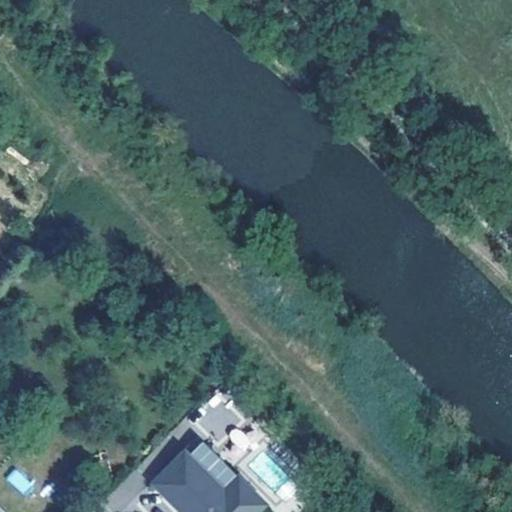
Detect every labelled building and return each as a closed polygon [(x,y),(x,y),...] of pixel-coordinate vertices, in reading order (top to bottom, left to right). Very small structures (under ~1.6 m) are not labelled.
[(201,440),(187,454),(215,482),(227,470),(234,478),(237,475),(201,440)] [(255,511),(265,503),(237,475),(234,478),(227,470),(215,482),(187,454),(184,451),(152,482),(175,505),(179,501),(190,511),(255,511)] [(262,451),(243,469),(284,511),(296,511),(309,500),(262,451)] [(25,494),(33,482),(14,469),(6,481),(25,494)] [(190,511),(179,501),(175,505),(181,511),(190,511)]
